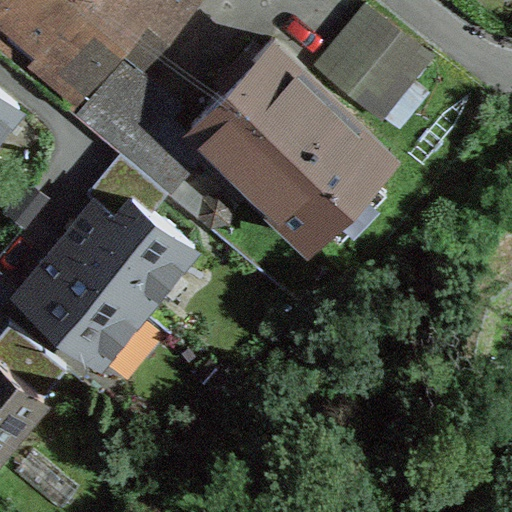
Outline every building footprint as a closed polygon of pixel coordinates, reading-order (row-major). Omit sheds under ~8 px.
[(191,0),(0,0),(0,6),(44,44),(36,52),(71,82),(90,60),(99,68),(112,52),(103,45),(117,27),(147,52),(191,0)] [(191,122),(310,235),(392,150),(273,36),(191,122)] [(122,149),(132,157),(166,116),(174,106),(120,60),(77,110),(122,149)] [(0,127),(20,103),(0,85),(0,127)] [(166,116),(132,157),(166,186),(170,189),(204,148),(166,116)] [(89,188),(98,195),(117,211),(133,191),(150,205),(166,186),(132,157),(122,149),(89,188)] [(98,195),(63,238),(144,306),(196,242),(150,205),(133,191),(117,211),(98,195)] [(144,306),(63,238),(18,290),(99,358),(144,306)] [(0,444),(45,391),(0,353),(0,444)]
